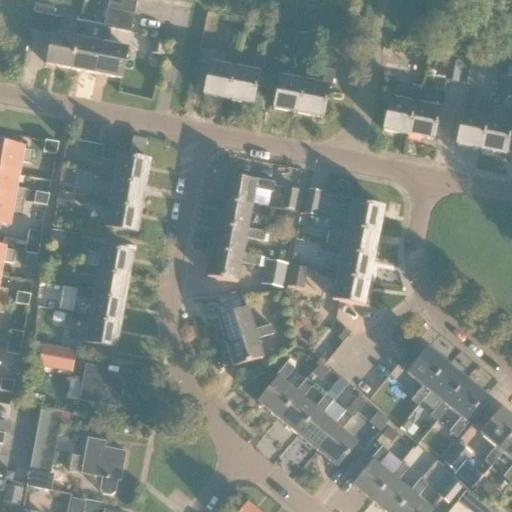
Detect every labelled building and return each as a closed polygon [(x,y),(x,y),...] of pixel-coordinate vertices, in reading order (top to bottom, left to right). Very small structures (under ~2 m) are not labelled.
[(109,0),(108,9),(134,14),(136,0),(109,0)] [(46,65),(71,70),(80,22),(76,21),(72,39),(57,36),(61,18),(52,17),(53,9),(34,5),(29,32),(51,36),(46,65)] [(130,34),(134,14),(108,9),(104,26),(102,25),(98,44),(101,45),(95,75),(121,80),(127,49),(107,45),(109,30),(130,34)] [(228,39),(232,17),(215,14),(210,36),(228,39)] [(86,23),(80,22),(71,70),(95,75),(101,45),(98,44),(83,41),(86,23)] [(166,42),(153,40),(150,55),(163,57),(166,42)] [(203,96),(229,101),(235,69),(239,70),(242,54),(232,52),(228,69),(209,65),(203,96)] [(235,69),(229,101),(252,106),(257,76),(262,77),(265,59),(255,57),(252,73),(239,70),(235,69)] [(459,84),(473,86),(478,59),(464,57),(459,84)] [(458,83),(462,63),(449,60),(445,81),(458,83)] [(273,110),(298,115),(305,83),(309,84),(312,67),(303,66),(299,82),(280,78),(273,110)] [(305,83),(298,115),(322,119),(328,90),(332,90),(335,72),(326,70),(322,87),(309,84),(305,83)] [(384,132),(408,136),(414,105),(418,106),(422,88),(412,86),(408,104),(389,101),(384,132)] [(414,105),(408,136),(433,141),(439,111),(442,112),(446,93),(436,91),(433,109),(418,106),(414,105)] [(456,146),(480,150),(487,119),(491,120),(494,102),(485,100),(481,118),(462,114),(456,146)] [(487,119),(480,150),(505,155),(511,125),(511,124),(511,105),(509,105),(506,123),(491,120),(487,119)] [(58,144),(45,142),(43,154),(56,156),(58,144)] [(0,146),(0,172),(17,175),(19,163),(31,165),(33,152),(0,146)] [(113,181),(145,186),(149,162),(119,157),(119,154),(102,151),(100,160),(116,163),(114,177),(113,181)] [(0,172),(0,199),(24,203),(26,191),(14,189),(17,175),(0,172)] [(112,186),(110,200),(109,205),(141,210),(145,186),(113,181),(114,177),(98,174),(96,183),(112,186)] [(252,209),(252,205),(255,190),(273,193),(275,184),(256,180),(255,184),(226,178),(221,203),(252,209)] [(294,212),(298,192),(285,189),(281,210),(294,212)] [(317,217),(321,193),(308,191),(304,214),(317,217)] [(49,196),(36,193),(33,205),(47,208),(49,196)] [(71,209),(73,197),(58,194),(56,207),(71,209)] [(347,227),(379,234),(384,209),(354,203),(355,199),(335,196),(333,206),(351,209),(348,224),(347,227)] [(137,234),(141,210),(109,205),(110,200),(93,198),(91,206),(108,209),(105,229),(137,234)] [(24,203),(0,199),(0,225),(7,227),(10,213),(22,215),(24,203)] [(270,209),(252,205),(252,209),(221,203),(217,228),(247,234),(248,230),(251,215),(268,218),(270,209)] [(294,216),(286,214),(284,225),(293,226),(294,216)] [(346,233),(343,248),(342,252),(374,258),(379,234),(347,227),(348,224),(330,220),(328,230),(346,233)] [(217,228),(212,253),(242,258),(243,255),(246,239),(264,243),(266,234),(248,230),(247,234),(217,228)] [(28,231),(26,243),(40,245),(42,234),(28,231)] [(97,273),(129,278),(133,254),(102,249),(102,245),(85,242),(83,253),(100,255),(97,269),(97,273)] [(38,256),(40,245),(26,243),(24,254),(38,256)] [(341,258),(338,272),(338,276),(369,282),(374,258),(342,252),(343,248),(326,245),(324,254),(341,258)] [(0,265),(1,263),(13,265),(15,252),(0,249),(0,265)] [(261,258),(243,255),(242,258),(212,253),(207,278),(238,284),(241,264),(259,267),(261,258)] [(283,290),(288,264),(265,259),(263,268),(260,286),(283,290)] [(96,278),(93,292),(92,297),(125,303),(129,278),(97,273),(97,269),(81,266),(79,276),(96,278)] [(301,269),(289,267),(285,287),(297,290),(301,269)] [(364,307),(369,282),(338,276),(338,272),(321,269),(319,279),(336,282),(333,301),(364,307)] [(92,297),(93,292),(76,289),(74,300),(91,303),(89,316),(88,321),(120,327),(125,303),(92,297)] [(30,296),(17,293),(15,305),(28,308),(30,296)] [(263,359),(257,339),(273,334),(271,327),(270,325),(254,330),(249,315),(248,311),(246,311),(218,320),(226,344),(233,368),(263,359)] [(116,351),(120,327),(88,321),(89,316),(73,313),(71,323),(87,326),(84,345),(116,351)] [(10,331),(8,343),(21,345),(23,334),(10,331)] [(19,357),(21,345),(8,343),(6,354),(19,357)] [(39,368),(71,374),(75,353),(43,347),(39,368)] [(428,391),(448,367),(428,350),(408,375),(423,387),(411,401),(419,407),(430,393),(428,391)] [(298,396),(295,394),(283,383),(294,370),(287,364),(274,379),(276,381),(258,403),(278,420),(298,396)] [(79,402),(118,409),(124,380),(103,376),(104,369),(86,366),(79,402)] [(467,383),(448,367),(428,391),(430,393),(442,403),(430,417),(437,423),(449,409),(447,407),(467,383)] [(340,393),(347,385),(340,379),(333,388),(340,393)] [(14,383),(1,380),(0,385),(0,392),(12,395),(14,383)] [(307,380),(295,394),(298,396),(278,420),(298,436),(318,412),(315,410),(302,399),(314,386),(307,380)] [(447,407),(449,409),(461,419),(450,433),(457,439),(469,424),(466,422),(486,398),(467,383),(447,407)] [(337,428),(334,426),(322,416),(334,402),(326,396),(315,410),(318,412),(298,436),(317,452),(337,428)] [(353,418),(364,404),(357,398),(346,412),(353,418)] [(39,422),(60,425),(62,413),(41,409),(39,422)] [(492,468),(503,454),(500,452),(511,438),(511,419),(501,411),(481,436),(496,448),(485,462),(492,468)] [(346,412),(334,426),(337,428),(317,452),(338,469),(357,445),(341,432),(353,418),(346,412)] [(411,437),(417,430),(407,421),(401,428),(411,437)] [(39,422),(37,434),(58,438),(60,425),(39,422)] [(397,436),(391,430),(386,431),(382,436),(391,443),(397,436)] [(55,450),(58,438),(37,434),(34,446),(55,450)] [(511,438),(500,452),(503,454),(511,461),(511,467),(503,478),(510,484),(511,481),(511,438)] [(69,473),(101,479),(99,491),(103,496),(111,497),(115,495),(118,482),(121,483),(126,453),(105,449),(106,443),(88,440),(84,459),(72,457),(69,473)] [(471,454),(459,444),(444,463),(456,473),(465,462),(471,454)] [(34,446),(32,458),(53,462),(55,450),(34,446)] [(393,480),(390,477),(377,467),(389,453),(382,447),(370,462),(372,464),(353,487),(373,504),(393,480)] [(53,462),(32,458),(30,470),(51,474),(53,462)] [(473,487),(482,476),(465,462),(456,473),(473,487)] [(373,504),(383,511),(398,511),(412,496),(409,493),(397,483),(408,469),(401,463),(390,477),(393,480),(373,504)] [(64,477),(51,474),(30,470),(27,488),(61,494),(64,477)] [(463,487),(453,478),(438,496),(448,505),(463,487)] [(421,479),(409,493),(412,496),(398,511),(431,511),(416,499),(428,485),(421,479)] [(507,486),(500,480),(493,489),(499,494),(507,486)] [(5,487),(2,503),(19,506),(22,490),(5,487)] [(474,500),(465,493),(457,503),(466,510),(474,500)] [(82,511),(85,503),(72,500),(69,511),(82,511)]
